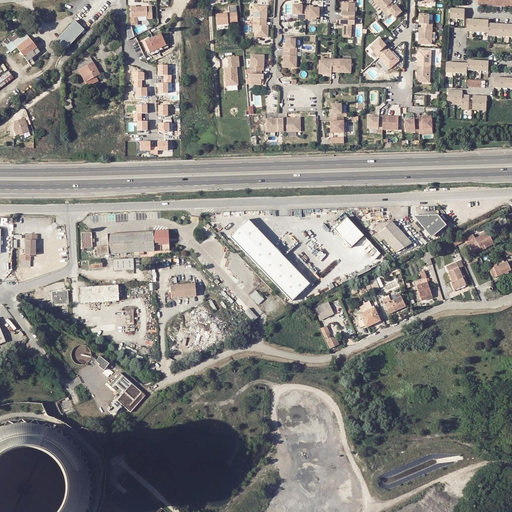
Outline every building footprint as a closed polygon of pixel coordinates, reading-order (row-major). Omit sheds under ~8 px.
[(166,2),(164,0),(154,0),(146,7),(152,14),(166,2)] [(342,15),(354,15),(353,0),(340,0),(340,15),(342,15)] [(374,0),(376,0),(380,5),(379,6),(382,9),(390,3),(392,1),(391,0),(374,0)] [(390,3),(382,9),(384,11),(386,10),(389,12),(391,12),(395,16),(401,10),(397,6),(396,7),(394,4),(395,4),(392,1),(390,3)] [(304,16),(304,3),(301,3),(291,2),(291,4),(291,14),(300,14),(300,16),(304,16)] [(252,18),(265,19),(266,4),(253,3),(252,18)] [(313,4),(305,3),(304,16),(308,17),(308,15),(314,15),(317,16),(318,6),(312,6),(313,4)] [(464,9),(449,8),(448,18),(463,19),(464,9)] [(217,24),(238,22),(237,12),(216,13),(217,24)] [(428,13),(420,12),(420,18),(421,19),(421,22),(422,22),(422,27),(432,28),(432,23),(430,23),(430,19),(428,19),(428,13)] [(354,15),(342,15),(342,19),(339,19),(339,23),(343,23),(343,32),(350,32),(350,23),(354,23),(354,15)] [(142,24),(152,19),(151,16),(140,21),(142,24)] [(264,34),(265,19),(252,18),(251,34),(264,34)] [(488,20),(467,19),(466,32),(487,33),(487,35),(511,36),(511,23),(488,23),(488,20)] [(56,41),(65,50),(84,30),(75,22),(56,41)] [(115,27),(100,35),(104,41),(118,33),(115,27)] [(431,31),(432,28),(422,27),(420,27),(419,31),(421,31),(421,38),(419,37),(419,42),(430,43),(431,39),(429,38),(429,31),(431,31)] [(167,41),(161,29),(144,37),(150,49),(167,41)] [(14,39),(18,45),(29,36),(25,31),(14,39)] [(295,52),(297,52),(297,44),(295,44),(295,37),(295,35),(286,35),(286,40),(284,40),(284,52),(295,52)] [(377,35),(369,44),(371,48),(373,46),(377,53),(376,54),(378,56),(380,55),(388,48),(385,44),(383,45),(379,39),(380,38),(377,35)] [(18,45),(29,60),(34,57),(33,56),(36,54),(33,50),(37,47),(29,36),(18,45)] [(431,47),(419,46),(418,50),(421,50),(420,57),(418,57),(417,61),(420,61),(430,62),(430,58),(428,58),(429,51),(430,50),(431,47)] [(391,51),(388,48),(380,55),(382,57),(381,58),(384,61),(383,62),(388,67),(395,60),(391,56),(392,55),(389,52),(391,51)] [(260,66),(262,66),(263,51),(249,51),(249,66),(260,66)] [(282,52),(282,64),(295,64),(295,52),(284,52),(282,52)] [(227,85),(239,83),(237,65),(240,65),(238,55),(228,56),(229,67),(225,67),(227,85)] [(84,80),(85,81),(87,85),(98,78),(96,74),(98,73),(89,56),(75,63),(84,80)] [(319,58),(319,71),(330,71),(330,69),(334,69),(334,56),(330,56),(330,57),(319,58)] [(334,56),(334,69),(350,69),(350,56),(347,56),(347,58),(339,58),(339,56),(334,56)] [(446,62),(445,73),(465,73),(466,71),(487,71),(487,60),(466,59),(466,63),(446,62)] [(429,67),(430,62),(420,61),(419,65),(418,66),(418,71),(416,71),(417,76),(425,76),(425,72),(427,72),(427,67),(429,67)] [(158,64),(158,75),(168,75),(168,64),(158,64)] [(260,66),(249,66),(249,70),(247,69),(247,74),(249,74),(249,80),(260,81),(260,75),(262,75),(262,70),(260,70),(260,66)] [(9,71),(0,77),(0,88),(14,78),(9,71)] [(135,96),(147,96),(147,87),(143,87),(142,79),(144,79),(144,71),(132,71),(132,79),(135,79),(135,96)] [(511,77),(493,77),(493,86),(511,86),(511,77)] [(157,83),(158,93),(169,93),(168,82),(157,83)] [(461,94),(461,89),(446,89),(445,104),(459,105),(459,109),(466,109),(466,101),(466,98),(467,95),(461,94)] [(470,95),(470,98),(470,101),(469,109),(484,110),(485,95),(470,95)] [(347,117),(346,113),(346,109),(344,109),(343,102),(343,100),(334,100),(335,106),(333,106),(333,114),(334,121),(336,121),(336,125),(334,125),(334,129),(347,129),(347,125),(345,125),(345,117),(347,117)] [(136,130),(148,130),(148,120),(142,120),(142,113),(148,113),(148,103),(136,104),(136,113),(133,113),(134,121),(136,121),(136,130)] [(158,115),(168,115),(168,105),(158,105),(158,115)] [(423,122),(432,120),(431,111),(426,112),(425,110),(418,111),(418,113),(420,122),(423,122)] [(416,123),(420,122),(418,113),(418,111),(410,112),(410,114),(405,115),(407,125),(416,123)] [(370,113),(370,124),(379,124),(379,126),(383,125),(383,124),(383,112),(370,113)] [(383,124),(383,125),(387,125),(387,123),(395,123),(395,125),(399,125),(398,112),(383,112),(383,124)] [(275,128),(280,128),(285,128),(285,126),(292,126),(292,128),(297,128),(297,115),(292,115),(288,115),(280,115),(271,115),(267,115),(263,115),(263,129),(267,128),(267,127),(275,126),(275,128)] [(14,126),(16,134),(29,130),(27,123),(31,122),(30,116),(26,117),(25,117),(15,120),(14,126)] [(170,131),(169,122),(158,123),(158,132),(170,131)] [(150,150),(150,141),(140,140),(140,150),(150,150)] [(157,140),(157,146),(150,146),(150,154),(158,154),(158,150),(168,150),(168,140),(157,140)] [(439,214),(413,214),(432,237),(448,224),(439,214)] [(351,244),(364,233),(346,215),(334,227),(351,244)] [(248,219),(230,236),(292,300),(310,283),(248,219)] [(393,226),(412,248),(416,245),(395,223),(393,226)] [(414,225),(421,233),(424,231),(416,223),(414,225)] [(393,226),(391,224),(383,224),(377,229),(381,234),(377,237),(382,242),(386,239),(400,254),(412,248),(393,226)] [(170,249),(169,228),(154,229),(154,242),(161,242),(161,249),(170,249)] [(154,229),(108,230),(108,244),(108,251),(138,250),(154,249),(154,242),(154,229)] [(91,230),(81,230),(82,246),(92,246),(92,239),(92,236),(91,230)] [(479,247),(480,248),(484,246),(484,250),(495,244),(489,232),(484,230),(479,233),(475,238),(473,234),(467,236),(465,241),(470,249),(478,246),(479,247)] [(38,234),(25,234),(24,243),(35,243),(35,242),(37,241),(38,234)] [(35,243),(24,243),(24,255),(19,254),(19,260),(20,260),(29,260),(29,255),(35,255),(35,243)] [(433,257),(442,253),(438,245),(425,250),(429,259),(433,258),(433,257)] [(425,250),(419,253),(422,262),(425,261),(426,264),(430,263),(429,259),(425,250)] [(133,256),(114,257),(115,268),(134,267),(133,256)] [(496,261),(493,263),(494,264),(489,270),(490,273),(495,283),(498,281),(498,277),(504,274),(506,275),(509,273),(509,271),(511,270),(507,259),(505,260),(504,258),(501,259),(502,261),(497,263),(496,261)] [(452,289),(465,284),(459,268),(456,261),(445,265),(451,280),(450,281),(452,289)] [(397,264),(384,270),(386,274),(398,269),(397,264)] [(420,272),(421,276),(413,279),(420,300),(431,296),(423,271),(420,272)] [(368,280),(372,290),(378,288),(375,278),(368,280)] [(172,295),(196,293),(195,281),(171,283),(172,295)] [(117,283),(80,286),(82,301),(119,299),(117,283)] [(265,299),(256,290),(250,295),(251,297),(256,303),(259,305),(264,300),(265,299)] [(53,304),(68,303),(68,291),(52,292),(53,304)] [(405,303),(402,294),(391,298),(389,294),(382,297),(387,309),(396,305),(396,307),(405,303)] [(318,320),(332,313),(327,301),(312,307),(318,320)] [(360,312),(365,324),(379,319),(374,307),(372,307),(370,301),(364,303),(367,309),(360,312)] [(257,316),(249,308),(247,310),(245,312),(247,315),(249,318),(252,320),(254,322),(258,318),(257,316)] [(325,325),(319,328),(324,339),(328,348),(333,345),(336,344),(333,336),(332,337),(330,336),(328,337),(327,334),(328,331),(325,325)] [(110,363),(100,355),(96,360),(100,364),(99,366),(104,370),(110,363)] [(147,395),(121,374),(111,386),(123,396),(119,401),(133,412),(147,395)] [(50,430),(41,427),(32,425),(23,424),(14,424),(5,426),(0,427),(0,511),(82,511),(84,509),(86,500),(87,491),(86,481),(85,472),(82,463),(77,455),(72,448),(66,441),(58,435),(50,430)]
